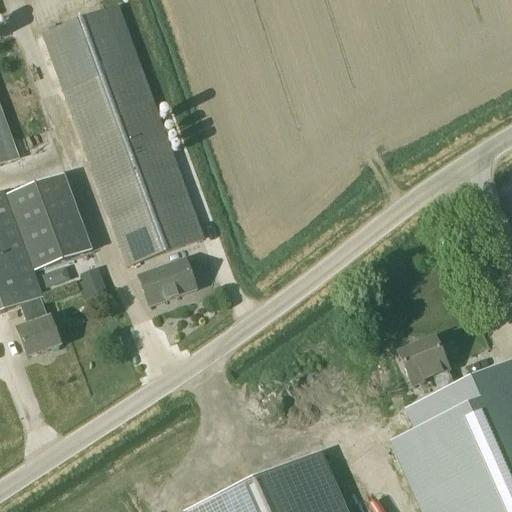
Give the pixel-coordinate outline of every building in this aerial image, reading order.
[(44,36),(128,268),(203,241),(119,9),(44,36)] [(0,168),(19,162),(0,109),(0,168)] [(64,179),(6,200),(33,276),(92,255),(64,179)] [(50,321),(47,322),(40,301),(42,301),(33,276),(6,200),(4,194),(0,195),(0,315),(19,309),(27,329),(16,333),(26,361),(60,348),(50,321)] [(138,279),(149,309),(196,292),(185,262),(138,279)] [(80,274),(86,298),(108,293),(102,269),(80,274)] [(433,379),(441,398),(455,391),(447,373),(448,373),(434,342),(399,358),(413,388),(433,379)] [(511,511),(511,368),(411,413),(420,434),(396,445),(425,511),(511,511)] [(346,511),(320,450),(190,503),(193,511),(346,511)]
